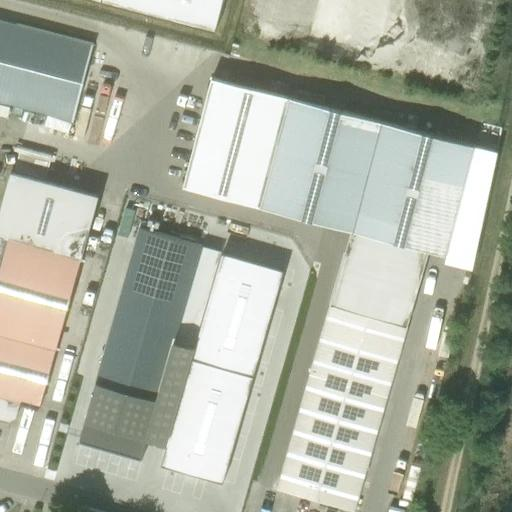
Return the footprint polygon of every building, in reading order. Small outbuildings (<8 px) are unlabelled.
[(221,0),(92,0),(213,31),(221,0)] [(0,19),(0,101),(74,121),(91,43),(0,19)] [(428,250),(447,254),(475,145),(211,77),(185,186),(353,232),(277,489),(353,511),(428,250)] [(98,195),(12,171),(0,212),(0,417),(10,420),(16,417),(20,403),(39,409),(75,281),(83,283),(92,255),(83,253),(98,195)] [(140,228),(79,441),(142,459),(150,431),(168,436),(221,252),(202,247),(203,246),(140,228)]
